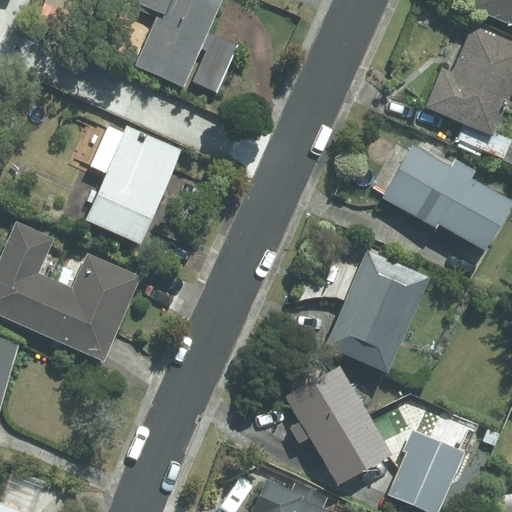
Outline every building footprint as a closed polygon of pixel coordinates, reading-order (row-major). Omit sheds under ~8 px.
[(139,0),(137,7),(161,17),(140,66),(187,86),(204,47),(209,49),(195,80),(223,92),(244,45),(211,31),(224,0),(139,0)] [(511,30),(511,0),(467,0),(463,11),(501,31),(511,30)] [(478,142),(511,67),(511,50),(468,31),(427,118),(478,142)] [(111,171),(92,217),(148,240),(166,196),(186,147),(130,124),(127,131),(112,125),(96,165),(111,171)] [(467,257),(498,208),(460,184),(466,175),(447,162),(441,172),(407,150),(373,202),(424,235),(426,231),(467,257)] [(0,312),(108,359),(145,275),(91,252),(76,286),(42,272),(57,236),(18,220),(0,261),(0,312)] [(373,379),(419,282),(359,254),(313,350),(373,379)] [(0,424),(22,341),(0,335),(0,424)] [(333,372),(277,400),(323,490),(378,462),(333,372)] [(401,511),(428,511),(454,456),(407,435),(378,502),(401,511)] [(314,511),(320,501),(289,486),(283,498),(254,484),(240,511),(314,511)] [(0,511),(32,511),(0,500),(0,511)]
